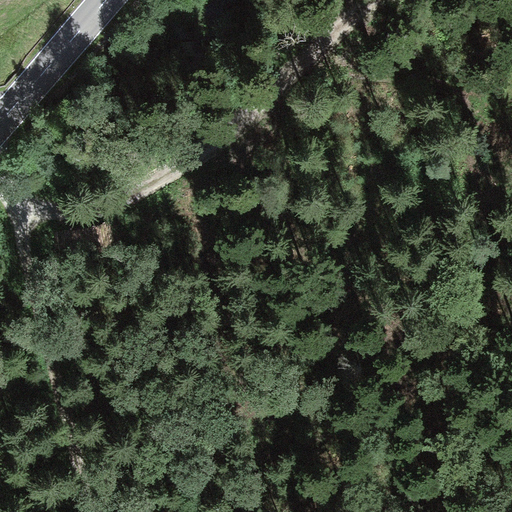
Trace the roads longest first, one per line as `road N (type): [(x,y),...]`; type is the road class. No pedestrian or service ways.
road 1 (track): [(7,193),(67,207),(125,194),(185,162),(367,0)]
road 2 (track): [(89,511),(0,183)]
road 3 (secondary): [(0,122),(105,0)]
